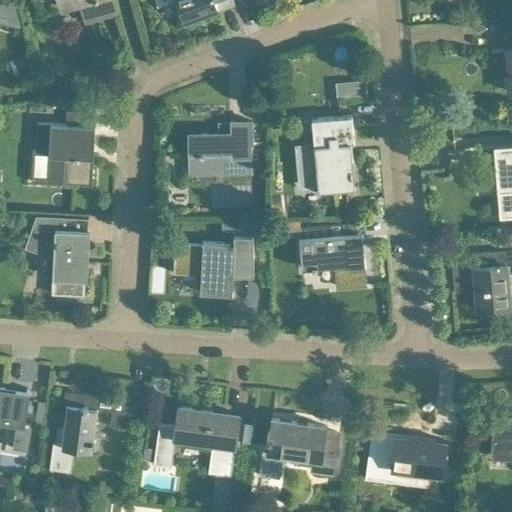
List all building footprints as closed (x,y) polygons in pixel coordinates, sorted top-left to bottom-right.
[(117,12),(113,0),(59,0),(61,7),(80,2),(85,21),(117,12)] [(155,0),(158,6),(173,0),(176,0),(185,21),(218,9),(214,0),(155,0)] [(38,122),(36,150),(49,151),(47,179),(61,180),(88,182),(90,143),(94,143),(96,112),(67,110),(66,124),(51,123),(38,122)] [(300,166),(300,170),(301,175),(302,180),(305,184),(308,187),(312,190),(316,192),(320,194),(325,194),(326,187),(352,185),(349,142),(353,142),(351,115),(311,118),(313,145),(314,147),(310,150),(306,153),(303,157),(301,161),(300,166)] [(253,121),(230,121),(230,133),(187,133),(188,174),(252,173),(252,149),(254,149),(253,121)] [(511,142),(507,143),(494,144),(494,146),(497,190),(503,189),(505,215),(505,217),(511,216),(511,142)] [(87,279),(90,230),(83,230),(84,219),(88,219),(88,218),(35,215),(25,248),(26,248),(27,244),(57,254),(55,294),(84,295),(85,279),(87,279)] [(357,232),(299,237),(302,268),(334,265),(336,288),(367,285),(363,243),(358,244),(357,232)] [(173,251),(173,255),(174,255),(173,272),(174,272),(175,264),(202,266),(201,290),(199,290),(199,292),(233,294),(233,292),(232,292),(233,274),(233,271),(247,271),(247,274),(254,274),(253,234),(252,234),(252,235),(235,235),(235,234),(234,234),(234,241),(230,241),(230,242),(202,241),(202,242),(203,242),(203,244),(176,242),(176,241),(175,241),(175,251),(173,251)] [(488,251),(451,254),(451,257),(454,257),(456,280),(479,278),(480,288),(476,288),(478,308),(510,305),(506,265),(511,264),(511,252),(489,255),(488,251)] [(0,420),(24,423),(28,392),(0,388),(0,420)] [(111,424),(126,426),(129,398),(71,391),(69,404),(63,403),(63,404),(66,405),(61,445),(74,447),(74,449),(90,451),(90,449),(92,449),(98,409),(112,411),(111,424)] [(145,446),(143,458),(154,459),(153,465),(171,467),(175,438),(212,443),(209,472),(231,475),(234,454),(238,420),(239,415),(218,412),(178,407),(175,426),(159,423),(156,447),(145,446)] [(511,416),(492,416),(490,455),(511,455),(511,416)] [(263,448),(259,474),(279,477),(282,453),(313,457),(311,469),(332,472),(337,433),(324,432),(325,426),(272,419),(268,449),(263,448)] [(395,436),(391,468),(443,474),(447,443),(395,436)]
